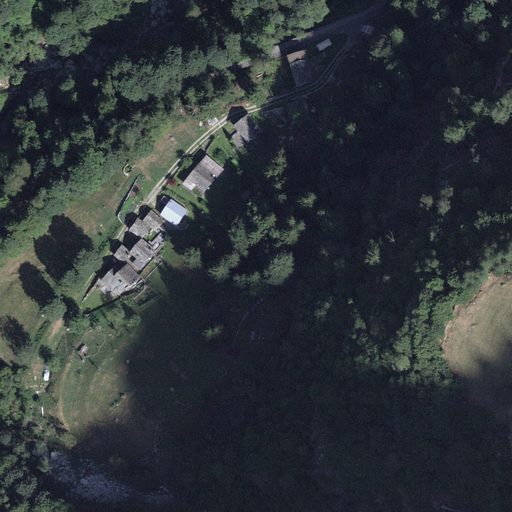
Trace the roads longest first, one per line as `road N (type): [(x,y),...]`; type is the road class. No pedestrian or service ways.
road 1 (track): [(37,372),(59,324),(134,220),(221,123),(318,81),(352,38),(353,20)]
road 2 (unclassified): [(0,227),(153,105),(391,0)]
